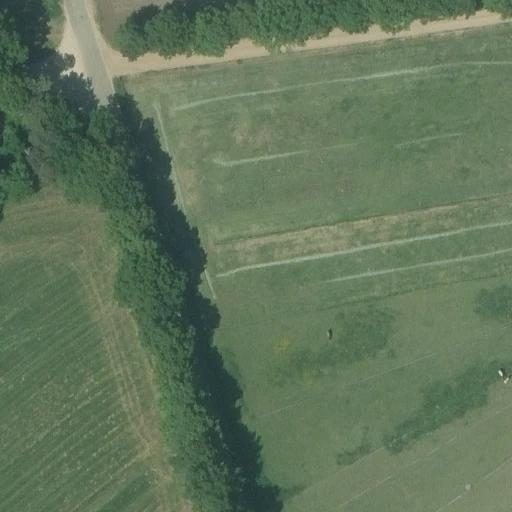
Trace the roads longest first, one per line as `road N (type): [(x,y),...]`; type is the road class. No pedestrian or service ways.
road 1 (unclassified): [(234,511),(74,0)]
road 2 (track): [(0,85),(511,14)]
